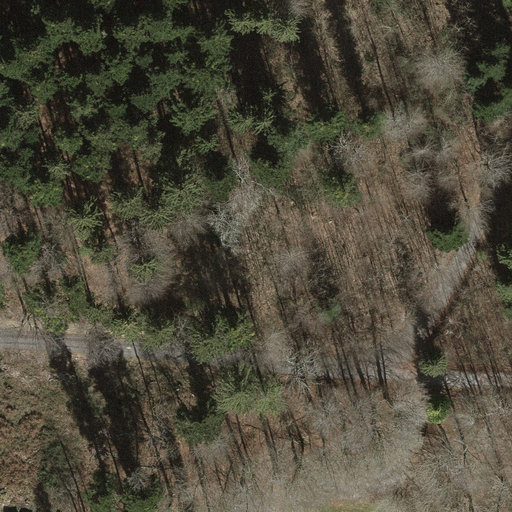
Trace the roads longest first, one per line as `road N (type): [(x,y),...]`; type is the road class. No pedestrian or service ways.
road 1 (unclassified): [(0,342),(376,366),(430,312),(511,158)]
road 2 (track): [(376,366),(511,385)]
